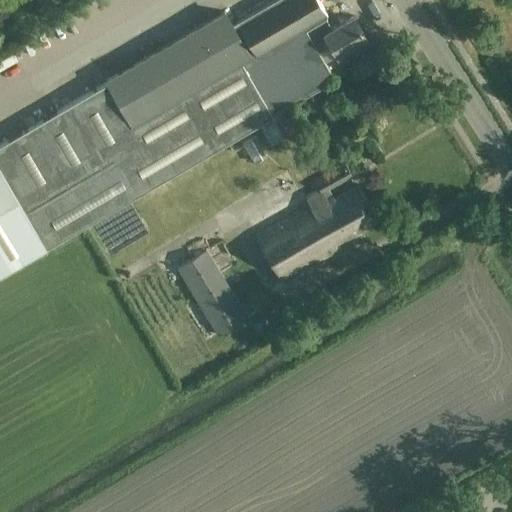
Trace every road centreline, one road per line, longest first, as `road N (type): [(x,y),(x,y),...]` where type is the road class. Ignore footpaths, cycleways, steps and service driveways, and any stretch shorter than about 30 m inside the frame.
road 1 (unknown): [(197,0),(113,37),(0,103)]
road 2 (tertiary): [(511,173),(403,0)]
